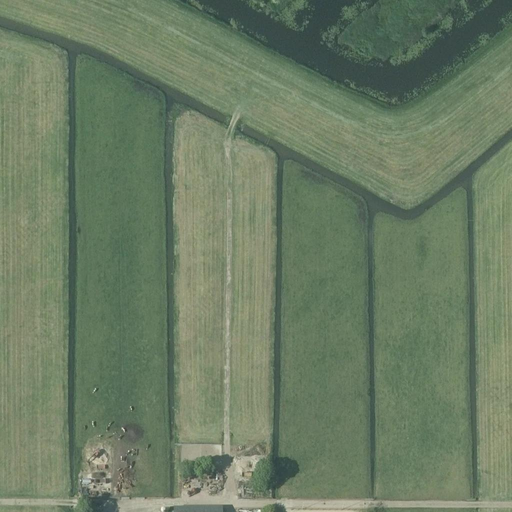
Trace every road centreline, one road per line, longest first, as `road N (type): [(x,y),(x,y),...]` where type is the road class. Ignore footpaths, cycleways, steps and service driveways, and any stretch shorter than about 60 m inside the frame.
road 1 (track): [(240,104),(228,132),(226,504),(511,506)]
road 2 (track): [(0,502),(226,504),(226,511)]
